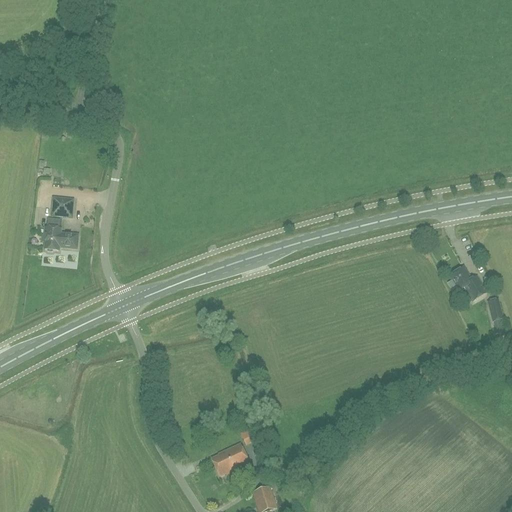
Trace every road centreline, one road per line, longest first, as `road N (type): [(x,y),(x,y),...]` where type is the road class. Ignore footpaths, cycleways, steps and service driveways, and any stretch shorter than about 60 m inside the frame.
road 1 (secondary): [(122,307),(281,249),(511,197)]
road 2 (unclassified): [(201,511),(154,433),(138,340),(122,307)]
road 3 (unclassified): [(122,307),(104,258),(118,145),(107,130),(75,121)]
road 4 (secondary): [(0,367),(122,307)]
road 5 (unclassified): [(75,121),(100,0)]
